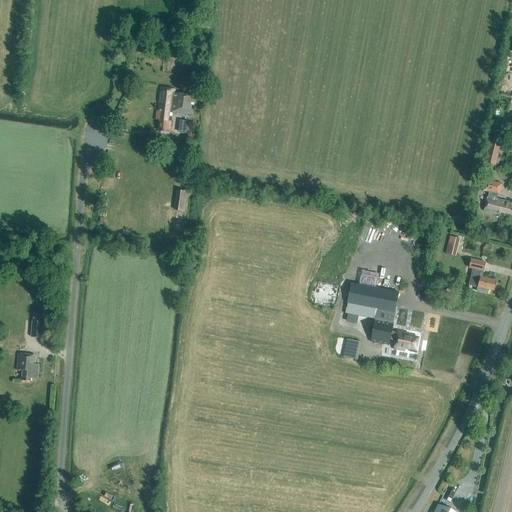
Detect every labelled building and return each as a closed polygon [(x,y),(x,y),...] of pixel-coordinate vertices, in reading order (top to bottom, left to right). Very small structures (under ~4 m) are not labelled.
[(193,116),(195,96),(176,93),(176,90),(162,88),(159,111),(157,111),(156,120),(161,121),(159,131),(167,132),(167,130),(171,130),(173,113),(193,116)] [(178,131),(186,132),(188,121),(180,119),(178,131)] [(506,140),(509,128),(504,126),(501,138),(506,140)] [(496,166),(501,142),(489,139),(484,163),(496,166)] [(511,203),(495,200),(497,195),(499,196),(502,186),(486,183),(484,192),(490,193),(489,198),(487,198),(484,210),(501,214),(501,212),(511,214),(511,206),(510,206),(511,203)] [(185,211),(187,191),(177,190),(174,210),(185,211)] [(456,257),(461,239),(450,236),(446,254),(456,257)] [(473,269),(469,285),(478,287),(477,292),(487,294),(488,289),(494,290),(496,281),(488,280),(488,278),(481,277),(482,271),(483,271),(485,262),(471,259),(469,268),(473,269)] [(389,345),(399,292),(351,283),(345,312),(377,319),(373,342),(389,345)] [(43,316),(34,315),(34,321),(32,321),(31,338),(42,338),(43,316)] [(415,352),(419,337),(407,335),(408,332),(397,330),(394,348),(404,350),(405,347),(410,348),(409,351),(415,352)] [(357,359),(360,341),(347,339),(343,357),(357,359)] [(38,377),(39,363),(35,363),(36,355),(19,353),(18,369),(23,369),(22,380),(31,381),(31,377),(38,377)]
